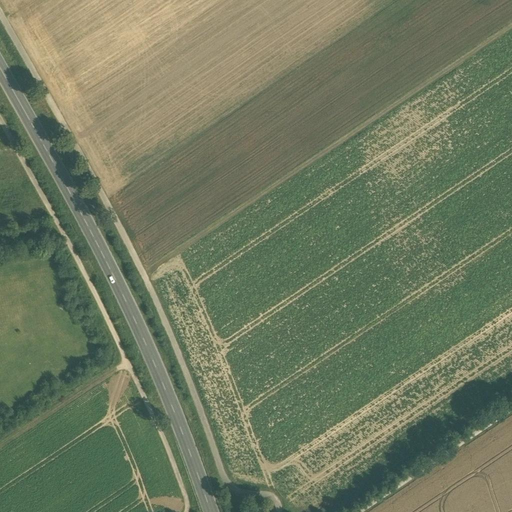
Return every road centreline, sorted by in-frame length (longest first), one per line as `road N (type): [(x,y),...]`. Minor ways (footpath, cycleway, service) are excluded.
road 1 (track): [(279,511),(274,500),(227,483),(131,250),(0,11)]
road 2 (secondary): [(0,68),(140,334),(212,511)]
road 3 (track): [(511,27),(142,275)]
road 4 (track): [(0,119),(157,426),(186,511)]
road 5 (track): [(361,511),(511,409)]
road 6 (track): [(0,447),(126,362)]
